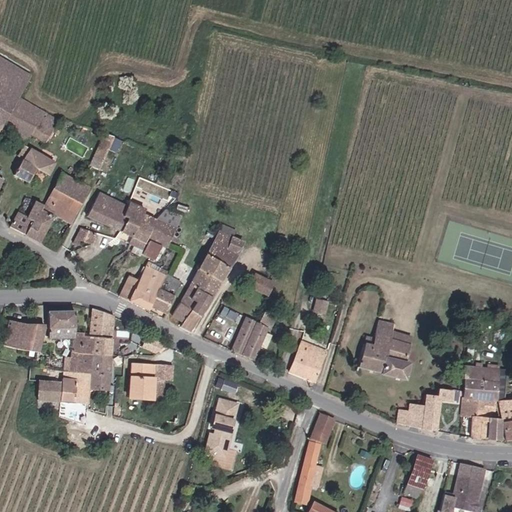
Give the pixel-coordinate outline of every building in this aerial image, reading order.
[(0,77),(18,89),(30,67),(0,47),(0,77)] [(0,117),(4,111),(18,89),(0,77),(0,117)] [(31,126),(32,126),(44,106),(22,92),(18,89),(4,111),(31,126)] [(32,126),(45,133),(57,114),(44,106),(32,126)] [(25,136),(31,126),(4,111),(0,117),(0,120),(9,127),(25,136)] [(96,160),(107,164),(123,129),(113,124),(96,160)] [(47,162),(53,150),(30,137),(24,149),(33,154),(47,162)] [(13,162),(26,169),(33,154),(24,149),(21,147),(13,162)] [(54,175),(81,189),(88,176),(61,162),(54,175)] [(51,201),(69,211),(81,189),(54,175),(53,176),(43,195),(48,200),(51,201)] [(85,212),(102,219),(115,191),(102,185),(100,184),(85,212)] [(147,197),(148,195),(130,188),(126,196),(143,203),(147,197)] [(25,202),(16,196),(8,212),(36,228),(51,201),(48,200),(43,195),(33,189),(25,202)] [(126,208),(122,206),(126,196),(115,191),(102,219),(118,226),(126,208)] [(129,231),(136,217),(140,208),(143,203),(126,196),(122,206),(126,208),(118,226),(129,231)] [(167,205),(147,197),(143,203),(140,208),(151,213),(161,218),(167,205)] [(136,217),(147,222),(151,213),(140,208),(136,217)] [(165,241),(174,223),(161,218),(151,213),(147,222),(143,231),(165,241)] [(142,233),(143,231),(147,222),(136,217),(129,231),(125,237),(140,245),(145,234),(142,233)] [(81,235),(89,239),(94,228),(80,222),(71,239),(78,242),(81,235)] [(237,249),(237,243),(236,232),(219,226),(168,309),(179,315),(192,293),(189,291),(194,283),(210,292),(237,249)] [(139,247),(152,253),(158,241),(145,234),(140,245),(139,247)] [(271,266),(277,268),(280,256),(273,255),(271,266)] [(156,283),(163,270),(166,264),(147,256),(139,274),(128,270),(118,290),(144,303),(147,299),(156,283)] [(267,286),(273,273),(255,265),(249,279),(267,286)] [(330,270),(320,268),(317,279),(328,282),(330,270)] [(156,283),(171,291),(178,278),(163,270),(156,283)] [(147,299),(162,307),(171,291),(156,283),(147,299)] [(176,319),(189,325),(210,292),(194,283),(189,291),(192,293),(179,315),(176,319)] [(346,306),(373,315),(378,297),(352,288),(346,306)] [(314,312),(326,313),(328,299),(316,298),(314,312)] [(229,342),(251,351),(265,319),(222,300),(218,308),(240,318),(229,342)] [(87,363),(107,365),(111,309),(99,304),(90,302),(86,329),(92,330),(87,363)] [(71,333),(72,327),(72,304),(47,304),(48,331),(71,333)] [(407,355),(403,354),(407,337),(391,333),(396,316),(386,313),(387,308),(383,307),(380,319),(379,318),(376,328),(366,326),(357,358),(403,369),(407,355)] [(1,338),(37,344),(47,319),(11,313),(1,338)] [(64,361),(87,363),(92,330),(86,329),(72,327),(71,333),(70,342),(66,342),(64,361)] [(301,330),(289,361),(314,370),(324,338),(301,330)] [(130,391),(163,394),(164,358),(141,356),(142,346),(131,345),(130,391)] [(141,356),(164,358),(164,347),(142,346),(141,356)] [(499,389),(498,375),(498,360),(480,359),(480,351),(475,351),(474,359),(464,358),(460,388),(494,389),(499,389)] [(89,381),(106,381),(107,365),(87,363),(64,361),(63,363),(61,376),(55,376),(54,371),(46,370),(45,374),(36,374),(34,394),(87,397),(89,381)] [(434,385),(447,387),(449,377),(436,375),(434,385)] [(245,397),(248,388),(229,383),(227,392),(245,397)] [(393,418),(429,423),(434,388),(423,386),(420,405),(398,401),(394,414),(393,418)] [(505,431),(511,430),(511,387),(499,389),(505,431)] [(492,408),(494,389),(460,388),(458,408),(469,409),(469,428),(496,430),(498,408),(492,408)] [(245,397),(227,392),(221,411),(225,413),(224,418),(220,417),(214,437),(234,442),(239,422),(235,421),(237,416),(240,417),(245,397)] [(336,410),(322,403),(312,431),(302,473),(297,494),(311,499),(316,483),(312,482),(317,458),(322,436),(325,437),(336,410)] [(420,493),(426,486),(433,456),(416,451),(406,490),(417,492),(420,493)] [(478,488),(475,483),(479,480),(484,457),(460,452),(453,488),(443,486),(439,502),(449,504),(451,497),(475,502),(475,499),(477,498),(478,494),(477,492),(478,488)] [(323,459),(317,458),(312,482),(316,483),(318,483),(323,459)] [(403,501),(414,504),(417,492),(406,490),(403,501)] [(342,511),(320,496),(311,509),(316,511),(342,511)]
